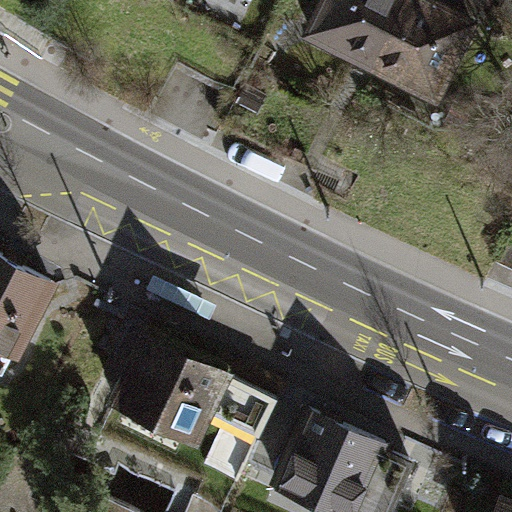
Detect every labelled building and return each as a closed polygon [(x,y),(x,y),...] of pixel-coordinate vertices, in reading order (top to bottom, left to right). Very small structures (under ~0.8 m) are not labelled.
[(319,0),(307,25),(371,57),(399,0),(319,0)] [(469,18),(433,0),(399,0),(371,57),(433,88),(469,18)] [(511,199),(488,250),(511,261),(511,199)] [(0,357),(42,278),(0,255),(0,357)] [(218,367),(141,329),(107,397),(184,435),(218,367)] [(302,406),(269,478),(345,511),(376,511),(401,457),(376,446),(378,441),(302,406)] [(79,511),(27,488),(43,454),(18,443),(3,475),(0,474),(0,511),(79,511)] [(146,511),(102,491),(92,511),(215,511),(218,505),(191,492),(182,511),(146,511)] [(511,511),(511,498),(497,493),(489,511),(511,511)]
